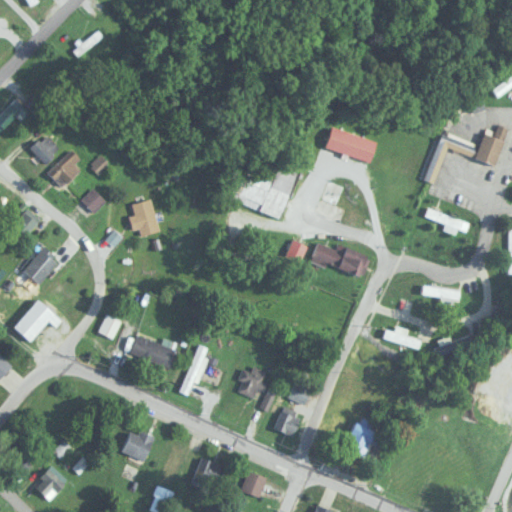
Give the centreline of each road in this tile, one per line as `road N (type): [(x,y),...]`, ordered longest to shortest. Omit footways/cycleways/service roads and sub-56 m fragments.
road 1 (residential): [(401,511),(75,359),(52,368)]
road 2 (residential): [(277,511),(386,259),(385,244),(369,232),(314,216)]
road 3 (residential): [(99,296),(98,263),(86,240),(0,164)]
road 4 (residential): [(386,259),(468,269),(491,204)]
road 5 (residential): [(0,406),(52,368),(99,296)]
